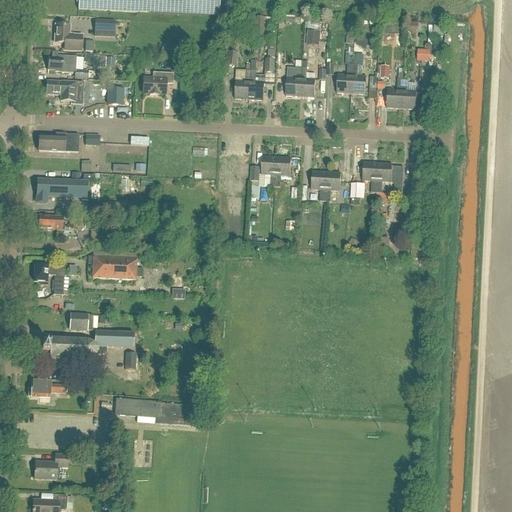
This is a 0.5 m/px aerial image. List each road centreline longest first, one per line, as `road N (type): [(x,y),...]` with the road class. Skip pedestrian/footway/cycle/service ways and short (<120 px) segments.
road 1 (unclassified): [(437,138),(13,123)]
road 2 (tertiary): [(3,332),(13,123)]
road 3 (tertiary): [(13,123),(19,0)]
